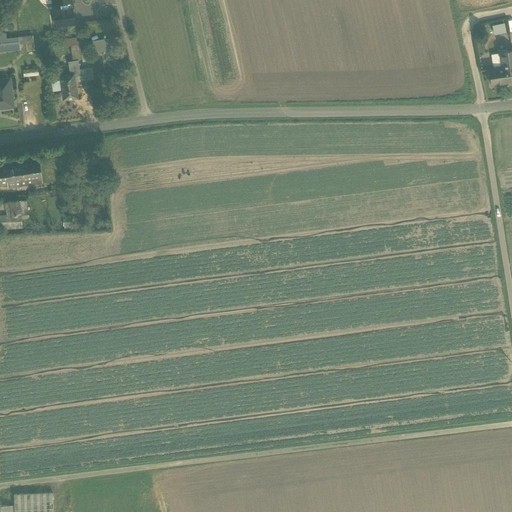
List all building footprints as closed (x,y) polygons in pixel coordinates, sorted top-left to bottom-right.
[(59,3),(60,11),(71,9),(70,2),(59,3)] [(60,11),(54,11),(56,26),(74,24),(72,9),(71,9),(60,11)] [(494,33),(507,32),(506,23),(494,23),(494,33)] [(0,51),(19,48),(18,38),(31,37),(31,30),(17,32),(18,36),(5,38),(5,32),(0,32),(0,51)] [(80,46),(82,61),(82,63),(88,62),(85,36),(79,36),(80,46)] [(33,51),(31,37),(18,38),(19,48),(27,47),(28,52),(33,51)] [(71,47),(76,46),(75,38),(61,40),(62,48),(71,47)] [(89,41),(90,50),(95,50),(95,51),(110,50),(109,39),(89,41)] [(73,62),(77,62),(82,61),(80,46),(76,46),(71,47),(73,62)] [(501,67),(492,69),(488,69),(491,87),(511,83),(511,51),(499,53),(501,67)] [(501,67),(499,53),(490,55),(492,69),(501,67)] [(85,70),(78,71),(77,62),(73,62),(68,63),(70,75),(74,75),(75,82),(86,81),(85,70)] [(70,75),(59,77),(62,100),(76,99),(74,82),(75,82),(74,75),(70,75)] [(0,108),(12,107),(9,79),(0,80),(0,108)] [(6,169),(5,169),(7,182),(14,181),(32,179),(40,178),(39,165),(30,166),(6,169)] [(14,181),(14,186),(41,183),(40,178),(32,179),(14,181)] [(26,201),(10,203),(12,217),(22,216),(28,215),(26,201)] [(7,217),(0,217),(0,229),(22,228),(22,216),(12,217),(7,217)] [(72,227),(71,219),(64,219),(64,228),(72,227)] [(52,511),(52,492),(15,493),(15,504),(14,511),(52,511)]
